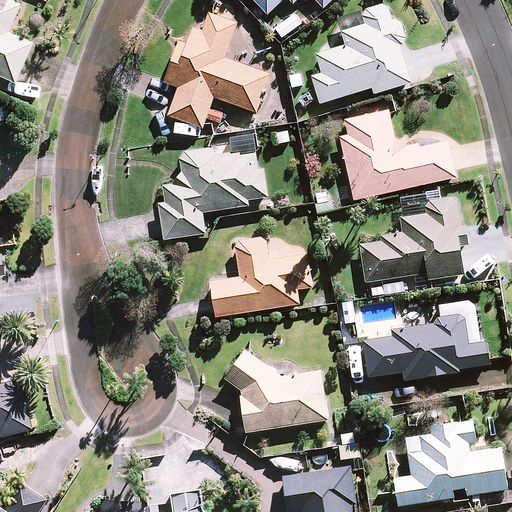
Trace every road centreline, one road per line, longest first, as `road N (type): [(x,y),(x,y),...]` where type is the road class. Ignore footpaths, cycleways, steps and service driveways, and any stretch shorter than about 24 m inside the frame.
road 1 (residential): [(80,254),(165,380),(157,410),(102,411),(91,393),(78,287)]
road 2 (residential): [(125,0),(81,115),(73,180),(80,254)]
